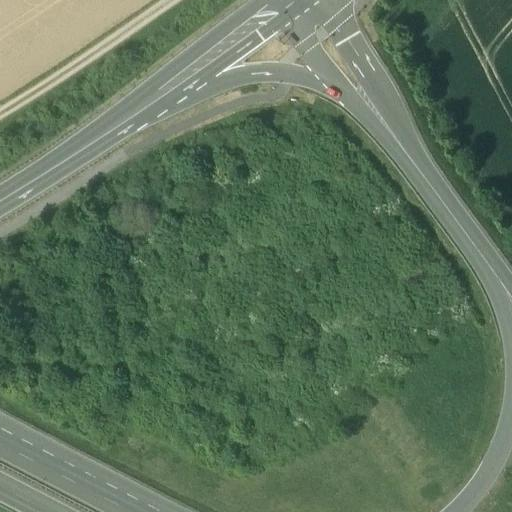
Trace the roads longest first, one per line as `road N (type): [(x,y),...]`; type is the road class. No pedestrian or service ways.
road 1 (trunk): [(387,128),(511,301)]
road 2 (track): [(176,0),(0,115)]
road 3 (trunk): [(149,104),(264,74),(303,78),(347,96)]
road 4 (secondary): [(149,104),(0,203)]
road 5 (secondary): [(288,0),(149,104)]
road 6 (trunk): [(387,128),(313,0)]
road 7 (trunk): [(129,511),(0,445)]
